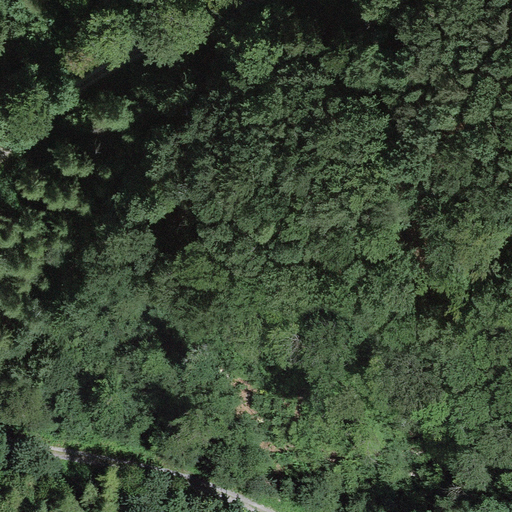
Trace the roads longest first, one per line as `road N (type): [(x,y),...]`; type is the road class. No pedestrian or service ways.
road 1 (track): [(240,0),(139,49),(0,157)]
road 2 (track): [(263,511),(155,466),(0,439)]
